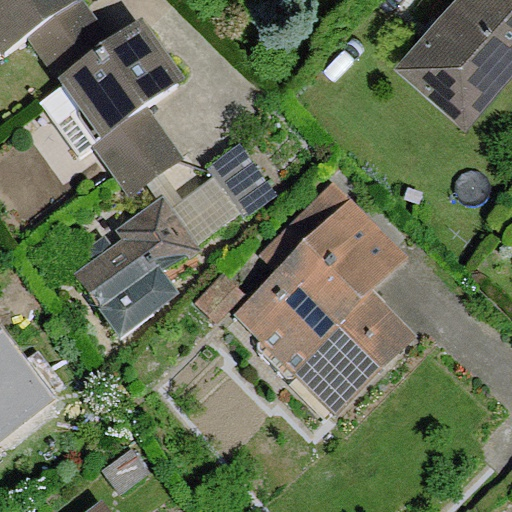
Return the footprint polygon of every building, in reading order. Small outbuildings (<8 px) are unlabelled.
[(79,7),(74,0),(0,0),(0,48),(7,58),(34,39),(79,7)] [(511,65),(511,0),(464,0),(451,15),(409,63),(468,116),(511,65)] [(114,55),(79,7),(34,39),(69,88),(114,55)] [(139,37),(114,55),(69,88),(107,141),(144,115),(179,89),(139,37)] [(179,163),(144,115),(107,141),(99,147),(124,181),(134,196),(179,163)] [(269,204),(233,157),(209,175),(216,184),(245,222),(269,204)] [(245,222),(216,184),(168,219),(188,246),(195,255),(245,222)] [(295,233),(316,255),(335,236),(378,279),(399,258),(336,193),(295,233)] [(134,247),(84,283),(102,310),(188,246),(168,219),(164,212),(126,238),(134,247)] [(296,285),(261,321),(275,334),(310,369),(346,404),(411,341),(363,293),(378,279),(335,236),(316,255),(291,280),(296,285)] [(195,255),(188,246),(102,310),(122,337),(173,298),(160,280),(195,255)] [(310,369),(275,334),(261,346),(261,355),(287,382),(297,382),(310,369)] [(0,435),(44,402),(0,344),(0,435)]
